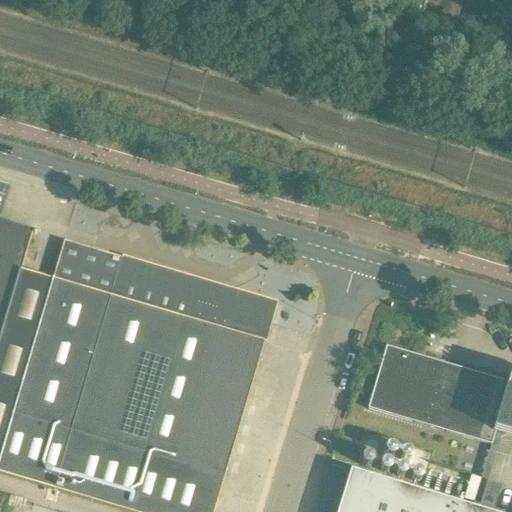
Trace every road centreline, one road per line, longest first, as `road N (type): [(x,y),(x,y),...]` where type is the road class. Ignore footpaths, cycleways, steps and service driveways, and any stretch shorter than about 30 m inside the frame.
road 1 (tertiary): [(358,257),(0,152)]
road 2 (unclassified): [(280,511),(358,257)]
road 3 (tertiary): [(511,303),(358,257)]
